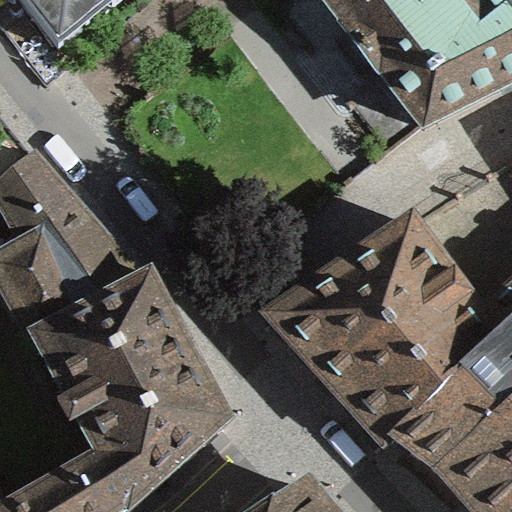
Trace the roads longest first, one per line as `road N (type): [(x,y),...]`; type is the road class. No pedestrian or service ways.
road 1 (residential): [(210,314),(397,180),(511,123)]
road 2 (residential): [(210,314),(0,48)]
road 3 (residential): [(310,428),(210,314)]
road 4 (residential): [(193,511),(310,428)]
